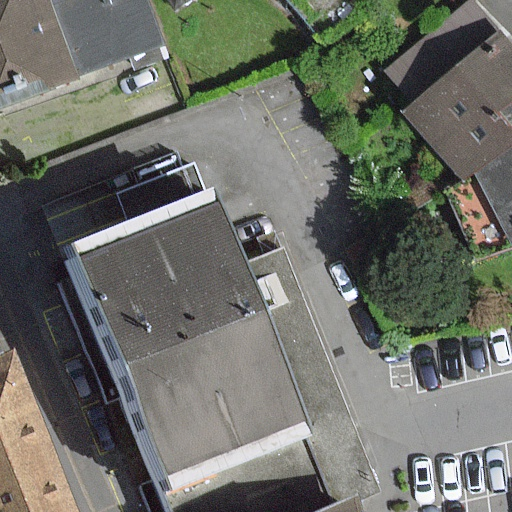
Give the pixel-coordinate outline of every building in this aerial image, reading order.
[(0,0),(0,102),(77,74),(49,0),(0,0)] [(49,0),(77,74),(164,42),(148,0),(49,0)] [(471,0),(385,70),(407,109),(466,181),(478,174),(511,145),(511,38),(504,30),(480,0),(471,0)] [(453,187),(490,257),(511,245),(511,145),(478,174),(466,181),(453,187)] [(212,191),(65,246),(158,495),(164,511),(337,511),(343,510),(376,498),(345,415),(339,400),(284,251),(241,267),(212,191)] [(0,511),(71,511),(13,351),(0,357),(0,511)]
